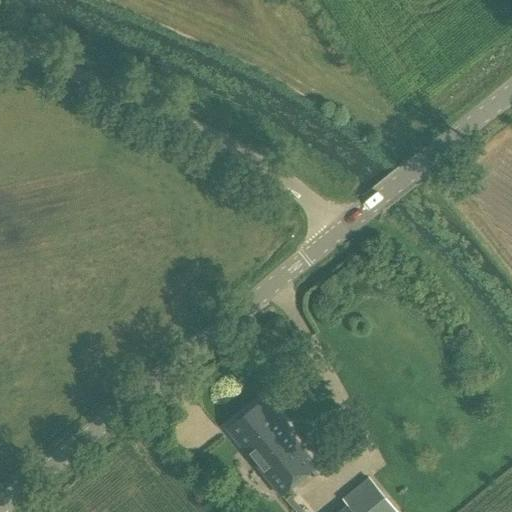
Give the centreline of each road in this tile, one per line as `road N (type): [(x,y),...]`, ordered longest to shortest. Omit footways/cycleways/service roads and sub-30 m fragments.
road 1 (tertiary): [(0,507),(338,234)]
road 2 (unclassified): [(338,234),(253,160),(0,44)]
road 3 (tertiary): [(338,234),(511,94)]
